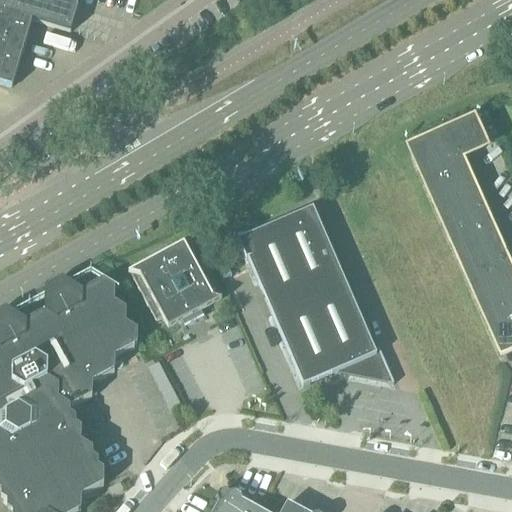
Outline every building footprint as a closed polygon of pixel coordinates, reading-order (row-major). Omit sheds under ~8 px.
[(76,12),(79,0),(0,0),(0,86),(11,90),(25,43),(21,37),(20,36),(24,21),(70,34),(70,32),(64,30),(68,15),(70,15),(76,12)] [(408,150),(420,177),(459,160),(485,149),(472,121),(408,150)] [(420,177),(443,228),(482,211),(459,160),(420,177)] [(378,351),(373,353),(312,211),(277,226),(277,224),(236,242),(245,263),(302,390),(309,387),(308,383),(329,373),(391,385),(392,386),(393,386),(378,351)] [(443,228),(454,254),(493,236),(482,211),(443,228)] [(454,254),(466,279),(504,262),(493,236),(454,254)] [(183,246),(128,276),(133,277),(131,278),(155,324),(161,321),(167,332),(181,324),(183,327),(202,317),(200,314),(221,303),(212,300),(209,295),(215,292),(191,246),(185,249),(183,246)] [(466,279),(477,305),(511,289),(511,278),(504,262),(466,279)] [(0,495),(0,496),(0,501),(0,502),(6,507),(6,511),(79,511),(80,501),(102,489),(103,475),(91,467),(92,453),(79,446),(80,432),(68,425),(69,412),(91,400),(91,386),(113,374),(114,360),(136,348),(136,334),(125,326),(125,313),(113,306),(114,292),(102,285),(81,296),(64,285),(44,297),(44,316),(25,326),(8,316),(0,319),(0,495)] [(511,289),(477,305),(488,331),(511,319),(511,289)] [(511,319),(488,331),(500,357),(511,351),(511,319)] [(126,493),(121,484),(107,492),(111,501),(126,493)] [(297,511),(286,506),(282,511),(256,511),(241,504),(240,498),(235,495),(229,497),(224,494),(219,496),(215,500),(217,505),(213,511),(297,511)]
